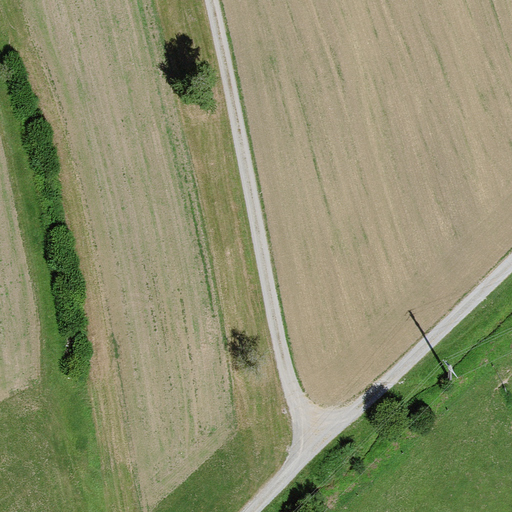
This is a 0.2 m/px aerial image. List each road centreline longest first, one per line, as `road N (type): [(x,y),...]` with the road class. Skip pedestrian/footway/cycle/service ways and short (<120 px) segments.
road 1 (track): [(306,440),(275,332),(212,0)]
road 2 (track): [(247,511),(306,440),(511,254)]
